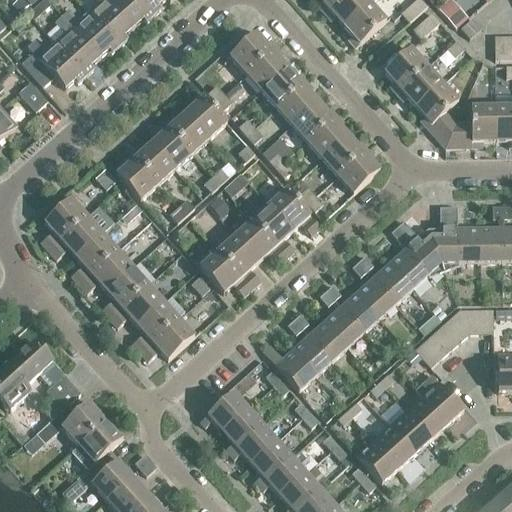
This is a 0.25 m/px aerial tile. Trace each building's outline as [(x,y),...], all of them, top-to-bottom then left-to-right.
[(29,11),(38,0),(23,0),(20,4),(29,11)] [(91,0),(98,8),(89,16),(119,50),(126,43),(124,40),(133,32),(104,0),(91,0)] [(145,27),(153,20),(134,0),(104,0),(133,32),(142,23),(145,27)] [(134,0),(153,20),(160,13),(157,9),(166,2),(167,1),(165,0),(134,0)] [(315,0),(321,6),(317,10),(324,17),(343,0),(315,0)] [(343,0),(324,17),(330,25),(334,21),(343,31),(369,7),(362,0),(343,0)] [(408,27),(426,11),(418,1),(400,17),(408,27)] [(51,10),(44,3),(28,17),(34,24),(51,10)] [(455,31),(464,23),(448,4),(438,13),(455,31)] [(369,7),(343,31),(351,40),(347,44),(355,52),(359,48),(359,49),(385,25),(369,7)] [(61,20),(99,62),(108,54),(111,57),(119,50),(89,16),(79,25),(68,13),(61,20)] [(420,43),(439,27),(430,17),(412,34),(420,43)] [(64,38),(55,47),(85,81),(93,74),(90,70),(99,62),(61,20),(54,26),(64,38)] [(469,43),(480,33),(471,23),(460,33),(469,43)] [(269,45),(265,48),(255,38),(229,61),(245,79),(275,52),(269,45)] [(506,64),(506,40),(494,41),(494,65),(506,64)] [(34,44),(26,51),(32,57),(20,68),(42,92),(54,81),(64,93),(74,84),(77,88),(85,81),(55,47),(45,56),(34,44)] [(455,60),(464,53),(456,44),(448,52),(455,60)] [(245,79),(260,96),(286,72),(278,63),(282,59),(275,52),(245,79)] [(393,87),(389,91),(396,98),(426,71),(410,53),(384,77),(393,87)] [(402,106),(406,102),(415,112),(441,88),(426,71),(396,98),(402,106)] [(299,78),(295,82),(286,72),(260,96),(275,113),(306,86),(299,78)] [(35,116),(47,105),(30,86),(18,97),(35,116)] [(229,105),(243,92),(237,86),(223,98),(229,105)] [(308,97),(312,93),(306,86),(275,113),(291,130),(317,106),(308,97)] [(423,121),(419,125),(426,133),(446,115),(447,115),(457,106),(441,88),(415,112),(423,121)] [(208,99),(215,106),(223,98),(217,91),(208,99)] [(199,97),(191,105),(194,109),(185,117),(208,143),(226,128),(199,97)] [(229,105),(223,98),(215,106),(221,113),(230,105),(229,105)] [(336,120),(329,112),(325,116),(317,106),(291,130),(306,147),(336,120)] [(471,126),(472,152),(482,152),(482,147),(495,147),(494,111),(470,112),(471,126)] [(511,151),(511,111),(494,111),(495,147),(508,146),(508,152),(511,151)] [(0,144),(15,131),(0,114),(0,144)] [(446,115),(426,133),(445,153),(456,126),(447,115),(446,115)] [(171,122),(164,128),(191,159),(208,143),(185,117),(175,126),(171,122)] [(339,131),(343,127),(336,120),(306,147),(321,164),(347,140),(339,131)] [(245,140),(254,132),(246,124),(238,132),(245,140)] [(471,126),(456,126),(445,153),(472,152),(471,126)] [(191,159),(164,128),(157,135),(160,139),(151,148),(174,174),(191,159)] [(253,149),(262,141),(254,132),(245,140),(253,149)] [(360,146),(356,150),(347,140),(321,164),(336,181),(367,154),(360,146)] [(138,152),(130,159),(157,189),(174,174),(151,148),(141,156),(138,152)] [(246,165),(254,158),(247,149),(238,157),(246,165)] [(336,181),(352,198),(378,175),(369,165),(373,161),(367,154),(336,181)] [(268,165),(276,174),(284,166),(277,158),(268,165)] [(157,189),(130,159),(123,165),(126,169),(116,179),(140,205),(157,189)] [(276,174),(283,182),(292,175),(284,166),(276,174)] [(219,189),(229,181),(221,172),(211,181),(219,189)] [(212,196),(219,189),(211,181),(204,187),(212,196)] [(315,200),(307,191),(299,199),(306,208),(315,200)] [(268,210),(291,236),(301,227),(304,230),(302,232),(310,240),(320,232),(285,194),(268,210)] [(59,213),(44,227),(54,238),(51,241),(49,239),(40,247),(48,255),(86,221),(65,197),(54,207),(59,213)] [(323,208),(315,200),(306,208),(314,216),(323,208)] [(185,220),(195,211),(187,203),(177,211),(185,220)] [(268,210),(251,225),(285,263),(294,255),(286,247),(284,248),(281,245),(291,236),(268,210)] [(491,223),(500,223),(500,210),(491,211),(491,223)] [(500,223),(508,223),(508,210),(500,210),(500,223)] [(178,226),(185,220),(177,211),(170,218),(178,226)] [(427,234),(440,268),(479,268),(479,233),(456,233),(456,211),(438,211),(439,233),(427,234)] [(63,255),(66,252),(75,262),(101,238),(86,221),(48,255),(56,264),(64,256),(63,255)] [(234,240),(257,266),(267,257),(270,261),(268,262),(276,271),(285,263),(251,225),(234,240)] [(404,253),(388,268),(411,294),(440,268),(427,234),(417,242),(403,225),(390,237),(404,253)] [(150,226),(138,237),(146,246),(159,235),(150,226)] [(500,232),(479,233),(479,268),(501,267),(500,232)] [(501,267),(511,267),(511,232),(500,232),(501,267)] [(78,289),(117,255),(101,238),(75,262),(84,272),(81,275),(79,273),(71,281),(78,289)] [(234,240),(217,255),(251,293),(260,286),(252,277),(250,279),(247,275),(257,266),(234,240)] [(105,296),(132,272),(117,255),(78,289),(86,298),(95,290),(93,288),(96,286),(98,287),(105,296)] [(251,293),(217,255),(199,271),(223,298),(234,288),(236,291),(235,292),(242,301),(251,293)] [(366,276),(372,270),(363,261),(357,266),(366,276)] [(359,282),(366,276),(357,266),(350,272),(359,282)] [(395,309),(411,294),(388,268),(372,283),(395,309)] [(109,323),(147,289),(132,272),(105,296),(115,306),(111,309),(110,307),(101,315),(109,323)] [(372,283),(356,297),(379,323),(395,309),(372,283)] [(136,330),(162,306),(147,289),(109,323),(117,332),(125,324),(124,322),(127,320),(128,321),(136,330)] [(333,305),(340,299),(331,290),(325,296),(333,305)] [(327,311),(333,305),(325,296),(318,301),(327,311)] [(379,323),(356,297),(339,312),(363,338),(379,323)] [(139,357),(177,323),(162,306),(136,330),(145,340),(142,343),(140,341),(132,349),(139,357)] [(339,312),(323,326),(347,352),(363,338),(339,312)] [(458,314),(443,328),(459,346),(468,338),(458,314)] [(468,338),(480,338),(480,314),(458,314),(468,338)] [(492,314),(480,314),(480,338),(492,338),(492,314)] [(494,324),(511,323),(511,314),(494,315),(494,324)] [(301,334),(307,328),(299,319),(293,324),(301,334)] [(157,354),(167,365),(193,341),(177,323),(139,357),(147,366),(156,358),(154,356),(157,354)] [(295,340),(301,334),(293,324),(286,330),(295,340)] [(331,367),(347,352),(323,326),(307,341),(331,367)] [(450,354),(459,346),(443,328),(434,337),(450,354)] [(434,337),(424,345),(440,363),(450,354),(434,337)] [(307,341),(291,355),(315,381),(331,367),(307,341)] [(430,372),(440,363),(424,345),(414,354),(430,372)] [(51,424),(68,409),(80,398),(34,347),(19,360),(17,359),(13,363),(14,364),(6,372),(5,370),(0,374),(0,404),(3,408),(2,409),(6,414),(7,412),(9,415),(29,397),(24,391),(42,375),(54,388),(46,396),(54,405),(43,414),(51,424)] [(270,366),(277,359),(269,350),(262,357),(270,366)] [(298,396),(315,381),(291,355),(274,370),(298,396)] [(511,396),(511,358),(497,359),(497,397),(511,396)] [(273,391),(280,385),(271,375),(265,381),(273,391)] [(463,415),(437,387),(429,378),(412,393),(420,402),(446,430),(463,415)] [(384,393),(393,385),(387,379),(378,387),(384,393)] [(282,400),(288,394),(280,385),(273,391),(282,400)] [(374,401),(384,393),(378,387),(369,395),(374,401)] [(221,437),(247,414),(232,397),(200,426),(205,432),(211,426),(221,437)] [(420,402),(404,416),(430,444),(446,430),(420,402)] [(105,425),(88,407),(76,418),(68,409),(51,424),(35,438),(44,448),(61,433),(77,451),(105,425)] [(351,422),(361,414),(355,407),(346,416),(351,422)] [(302,423),(308,417),(300,408),(293,414),(302,423)] [(450,428),(459,438),(476,422),(467,412),(450,428)] [(232,448),(225,454),(229,459),(262,430),(247,414),(221,437),(232,448)] [(342,430),(351,422),(346,416),(337,424),(342,430)] [(388,431),(414,459),(430,444),(404,416),(388,431)] [(311,433),(317,427),(308,417),(302,423),(311,433)] [(84,493),(91,488),(109,471),(101,462),(122,444),(105,425),(77,451),(93,468),(76,484),(84,493)] [(262,430),(229,459),(233,464),(240,458),(250,469),(276,446),(262,430)] [(388,431),(372,445),(397,473),(414,459),(388,431)] [(331,455),(337,449),(329,440),(322,446),(331,455)] [(355,460),(381,488),(397,473),(372,445),(355,460)] [(260,480),(254,486),(258,491),(290,462),(276,446),(250,469),(260,480)] [(339,465),(346,459),(337,449),(331,455),(339,465)] [(140,474),(149,466),(144,459),(134,468),(140,474)] [(262,496),(269,490),(279,501),(305,478),(290,462),(258,491),(262,496)] [(105,505),(131,482),(116,465),(109,471),(91,488),(105,505)] [(145,481),(155,472),(149,466),(140,474),(145,481)] [(360,487),(366,481),(358,472),(351,478),(360,487)] [(288,511),(299,511),(319,494),(305,478),(279,501),(288,511)] [(368,497),(375,491),(366,481),(360,487),(368,497)] [(111,511),(129,511),(146,498),(131,482),(105,505),(111,511)] [(168,507),(178,498),(172,492),(163,500),(168,507)] [(331,511),(334,510),(319,494),(299,511),(331,511)] [(489,509),(492,511),(511,511),(511,501),(506,494),(489,509)] [(158,511),(146,498),(129,511),(158,511)] [(173,511),(175,511),(184,505),(178,498),(168,507),(173,511)]
